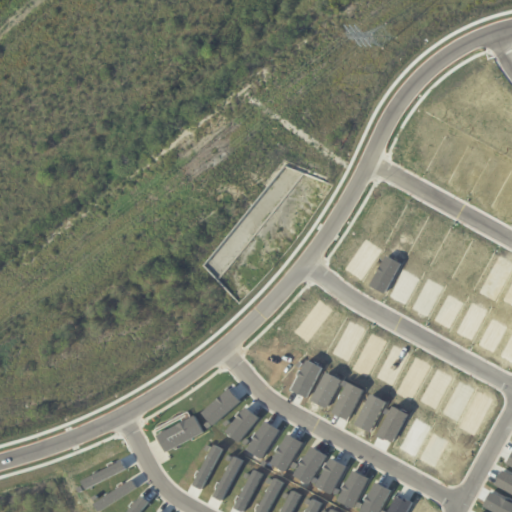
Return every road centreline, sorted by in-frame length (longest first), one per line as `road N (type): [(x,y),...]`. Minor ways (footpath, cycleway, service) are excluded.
road 1 (residential): [(0,462),(126,409),(204,365),(285,293),(337,226),(414,87),(441,60),(511,27)]
road 2 (residential): [(227,345),(263,384),(470,500)]
road 3 (residential): [(312,258),(511,376)]
road 4 (residential): [(376,156),(511,229)]
road 5 (residential): [(207,511),(167,488),(126,409)]
